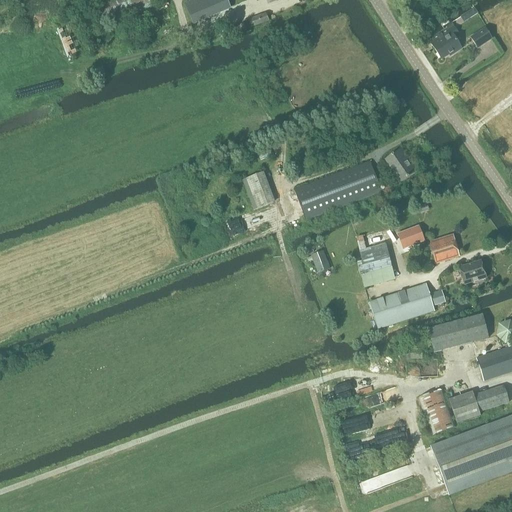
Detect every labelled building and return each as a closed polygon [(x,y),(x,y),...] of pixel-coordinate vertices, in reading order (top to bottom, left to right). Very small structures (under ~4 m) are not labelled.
[(225,0),(194,0),(185,4),(193,23),(229,7),(225,0)] [(453,27),(430,42),(441,60),(453,52),(454,53),(462,49),(453,35),(457,32),(453,27)] [(485,29),(470,40),(476,50),(492,40),(485,29)] [(269,143),(260,147),(265,158),(274,155),(269,143)] [(401,149),(385,161),(401,183),(415,174),(409,165),(411,163),(401,149)] [(371,163),(307,186),(295,190),(306,220),(381,193),(378,182),(371,163)] [(252,208),(272,201),(261,171),(241,180),(252,208)] [(427,202),(418,205),(420,213),(429,210),(427,202)] [(398,236),(398,237),(404,253),(426,245),(421,228),(398,236)] [(383,233),(357,239),(369,286),(378,284),(394,280),(383,233)] [(459,257),(453,236),(430,243),(436,264),(459,257)] [(323,251),(311,256),(318,275),(331,270),(323,251)] [(481,262),(459,268),(464,286),(486,279),(481,262)] [(425,281),(374,296),(367,299),(376,325),(433,307),(432,302),(444,299),(440,287),(428,291),(425,281)] [(482,316),(434,329),(428,330),(434,354),(489,339),(482,316)] [(511,321),(501,324),(499,334),(506,342),(511,339),(511,321)] [(511,373),(511,347),(476,360),(483,383),(511,373)] [(503,387),(474,396),(479,413),(508,404),(503,387)] [(442,390),(420,398),(433,436),(454,428),(442,390)] [(449,401),(456,425),(468,421),(479,417),(472,394),(449,401)] [(511,417),(431,448),(449,495),(511,471),(511,417)]
